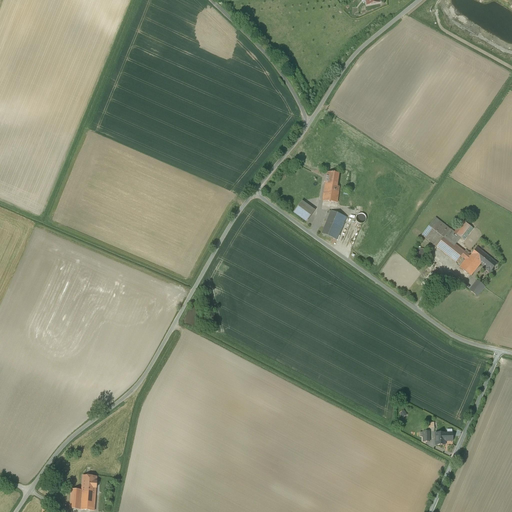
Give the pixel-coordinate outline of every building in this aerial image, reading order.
[(337,174),(327,173),(326,181),(326,185),(325,185),(323,201),(337,203),(339,187),(335,187),(336,187),(335,187),(336,179),(337,179),(337,174)] [(307,211),(299,205),(293,213),(301,219),(307,211)] [(312,214),(307,211),(301,219),(306,222),(312,214)] [(343,216),(331,211),(322,234),(336,240),(346,218),(343,216)] [(362,214),(361,214),(360,214),(359,214),(358,214),(358,215),(357,215),(357,216),(356,216),(356,217),(356,218),(356,219),(356,220),(356,221),(356,222),(357,223),(358,223),(359,224),(360,224),(361,224),(362,224),(363,224),(364,223),(365,222),(366,221),(366,220),(366,219),(366,218),(366,217),(365,217),(365,216),(364,215),(363,214),(362,214)] [(450,230),(436,218),(422,236),(436,247),(445,237),(448,233),(450,230)] [(448,233),(445,237),(455,245),(458,241),(448,233)] [(455,245),(445,237),(436,247),(456,263),(461,257),(464,252),(455,245)] [(496,264),(477,248),(470,257),(480,265),(480,264),(486,268),(485,270),(489,273),(496,264)] [(420,249),(419,249),(418,250),(417,250),(416,251),(416,252),(415,253),(415,254),(415,255),(415,256),(415,257),(416,258),(416,259),(417,259),(417,260),(418,260),(419,260),(419,261),(420,261),(421,261),(422,261),(424,260),(425,259),(426,258),(427,257),(427,256),(427,255),(427,254),(427,253),(426,253),(426,252),(425,251),(424,250),(423,249),(422,249),(421,249),(420,249)] [(470,257),(469,256),(465,260),(459,268),(470,276),(480,265),(470,257)] [(463,258),(457,266),(459,268),(465,260),(463,258)] [(484,287),(477,281),(469,290),(477,297),(484,287)] [(444,434),(435,434),(435,445),(444,445),(444,441),(447,441),(451,441),(452,441),(452,434),(444,434)] [(96,477),(83,476),(81,491),(81,493),(95,494),(96,489),(97,482),(96,482),(96,477)] [(95,494),(81,493),(81,491),(71,490),(69,509),(93,511),(94,511),(95,494)]
